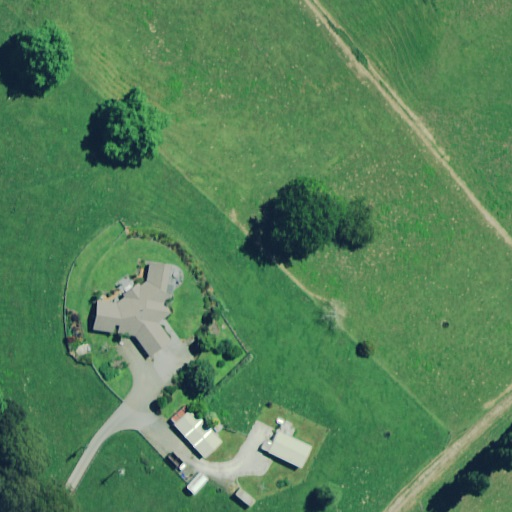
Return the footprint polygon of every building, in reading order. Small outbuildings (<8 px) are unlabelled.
[(116,293),(119,299),(112,304),(94,301),(90,332),(134,338),(147,357),(169,342),(156,323),(169,314),(173,267),(142,265),(141,284),(138,286),(134,281),(116,293)] [(219,443),(184,405),(167,420),(202,458),(219,443)] [(258,449),(266,453),(298,468),(308,448),(275,433),(270,444),(262,441),(258,449)] [(206,480),(198,473),(186,488),(193,495),(206,480)] [(239,487),(232,496),(248,508),(255,499),(239,487)]
